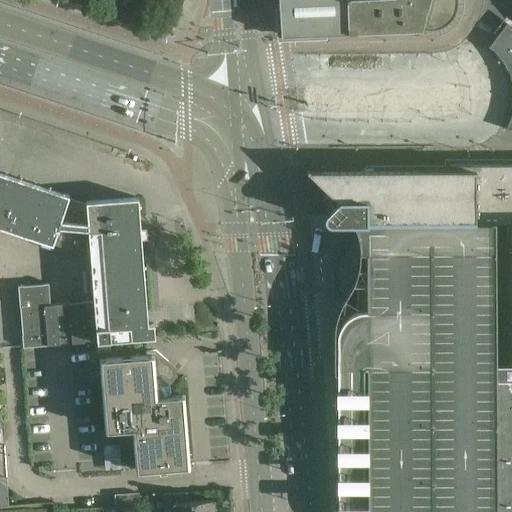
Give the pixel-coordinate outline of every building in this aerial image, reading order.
[(279,0),(282,36),(351,33),(351,35),(360,34),(360,33),(388,32),(391,34),(399,34),(401,31),(425,31),(431,31),(434,30),(437,30),(440,29),(443,27),(446,26),(448,24),(451,21),(453,19),(454,16),(456,13),(457,10),(457,6),(458,4),(458,0),(457,0),(279,0)] [(511,27),(507,24),(498,36),(489,48),(495,52),(504,63),(507,70),(511,66),(511,27)] [(309,170),(308,171),(309,172),(315,179),(318,181),(335,199),(339,202),(333,208),(330,212),(327,214),(326,216),(326,219),(327,222),(329,224),(332,225),(354,224),(356,224),(357,224),(476,223),(495,223),(506,223),(511,222),(511,164),(495,165),(476,165),(450,165),(451,171),(404,171),(369,171),(362,171),(355,171),(333,171),(332,171),(318,172),(316,172),(311,172),(309,170)] [(149,325),(143,256),(139,199),(87,203),(87,205),(68,199),(69,196),(0,173),(0,227),(53,245),(79,253),(81,248),(90,247),(95,303),(51,306),(49,285),(19,287),(23,349),(91,344),(155,339),(154,325),(149,325)] [(511,222),(506,223),(495,223),(496,348),(496,365),(511,364),(511,222)] [(334,274),(334,275),(334,276),(334,277),(334,278),(334,279),(334,280),(334,281),(335,282),(335,283),(335,284),(335,285),(335,286),(336,286),(336,287),(336,288),(336,289),(337,289),(337,290),(337,291),(338,291),(338,292),(338,293),(339,293),(339,294),(339,295),(340,295),(340,296),(341,296),(340,296),(341,296),(341,297),(342,297),(342,298),(342,299),(343,299),(343,300),(344,300),(344,301),(345,301),(345,302),(346,302),(346,303),(347,303),(347,304),(348,304),(349,304),(349,305),(350,305),(350,306),(351,306),(352,307),(353,307),(353,308),(354,308),(355,308),(355,309),(356,309),(357,309),(358,309),(358,310),(359,310),(360,310),(361,310),(361,311),(362,311),(363,311),(364,311),(365,311),(365,312),(366,312),(367,312),(366,366),(338,367),(338,373),(338,404),(338,420),(338,432),(338,461),(338,490),(338,511),(495,511),(496,381),(496,365),(496,348),(495,223),(476,223),(357,224),(356,224),(359,233),(360,240),(359,240),(358,240),(357,241),(356,241),(355,241),(355,242),(354,242),(353,243),(352,243),(352,244),(351,244),(350,244),(350,245),(349,245),(349,246),(348,246),(347,247),(346,247),(346,248),(345,248),(345,249),(344,250),(343,250),(343,251),(342,251),(342,252),(342,253),(341,253),(341,254),(340,254),(340,255),(339,256),(339,257),(338,257),(338,258),(338,259),(337,259),(337,260),(337,261),(336,262),(336,263),(336,264),(335,264),(335,265),(335,266),(335,267),(335,268),(334,269),(334,270),(334,271),(334,272),(334,273),(334,274)] [(185,395),(181,396),(171,396),(170,385),(177,378),(169,371),(168,362),(156,351),(146,352),(147,356),(99,360),(105,432),(132,430),(136,472),(191,467),(185,395)] [(511,511),(511,364),(496,365),(496,381),(495,511),(511,511)] [(102,481),(117,481),(116,455),(101,456),(102,481)] [(140,507),(139,497),(139,494),(115,495),(116,508),(140,507)] [(188,502),(187,494),(163,495),(164,511),(214,511),(214,500),(188,502)]
